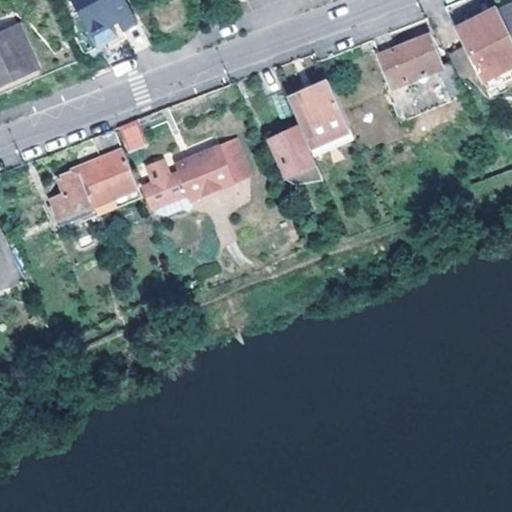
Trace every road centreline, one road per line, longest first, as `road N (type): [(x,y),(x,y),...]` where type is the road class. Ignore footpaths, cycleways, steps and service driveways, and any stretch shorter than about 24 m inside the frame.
road 1 (tertiary): [(0,148),(386,0)]
road 2 (track): [(511,182),(213,300)]
